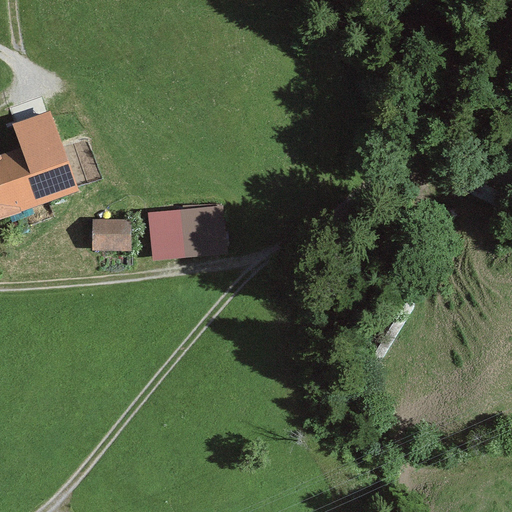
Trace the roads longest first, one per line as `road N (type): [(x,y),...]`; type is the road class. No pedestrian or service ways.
road 1 (track): [(511,64),(296,242),(264,259),(0,285)]
road 2 (track): [(264,259),(46,511)]
road 3 (track): [(511,207),(443,170),(387,161)]
road 4 (track): [(511,461),(422,477),(409,484),(399,511)]
